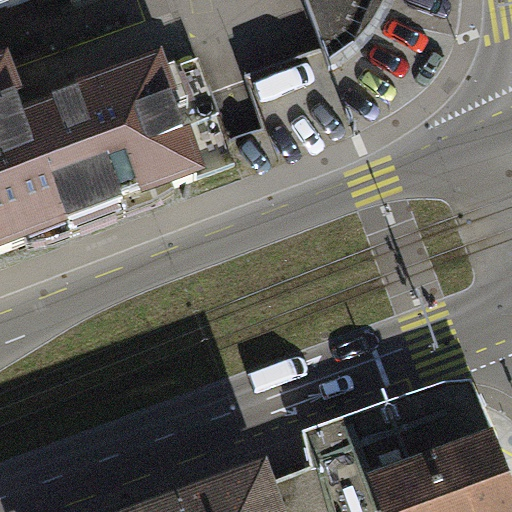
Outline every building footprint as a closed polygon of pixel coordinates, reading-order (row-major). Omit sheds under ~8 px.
[(0,0),(0,80),(4,79),(0,67),(0,12),(32,0),(0,0)] [(302,0),(329,72),(338,71),(373,33),(391,0),(302,0)] [(198,181),(158,75),(50,116),(51,118),(51,119),(25,129),(6,79),(4,79),(0,80),(0,254),(66,230),(68,234),(124,213),(122,209),(198,181)] [(303,433),(317,479),(367,461),(377,488),(493,446),(464,373),(418,398),(367,416),(303,433)] [(317,479),(328,511),(511,511),(511,497),(493,446),(377,488),(367,461),(317,479)] [(190,511),(328,511),(317,479),(267,497),(263,485),(190,511)]
